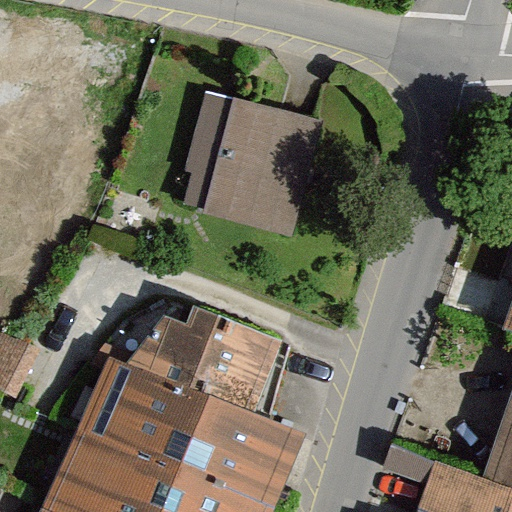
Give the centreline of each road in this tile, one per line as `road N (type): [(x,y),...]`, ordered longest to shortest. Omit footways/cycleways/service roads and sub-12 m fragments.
road 1 (unclassified): [(338,511),(450,146),(454,56)]
road 2 (unclassified): [(454,56),(184,0)]
